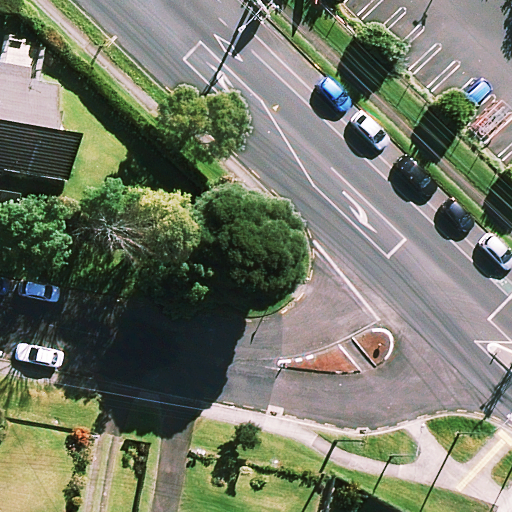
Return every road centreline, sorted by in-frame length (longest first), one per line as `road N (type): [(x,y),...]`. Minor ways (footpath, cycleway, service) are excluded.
road 1 (residential): [(0,316),(246,361),(329,362),(429,295)]
road 2 (tertiary): [(155,0),(265,103),(311,183),(429,295)]
